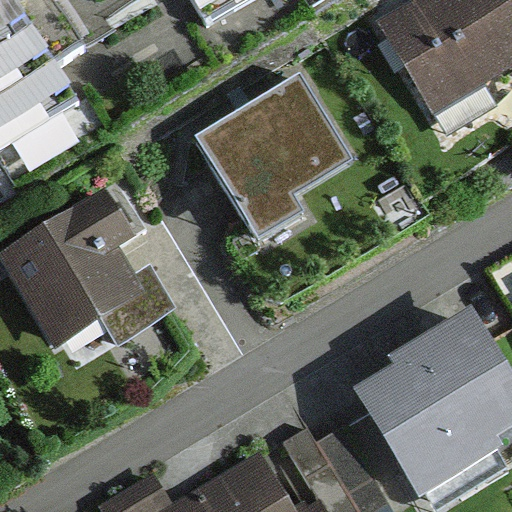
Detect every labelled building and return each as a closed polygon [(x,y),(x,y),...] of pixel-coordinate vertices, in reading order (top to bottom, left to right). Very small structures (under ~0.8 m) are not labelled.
[(0,0),(0,185),(102,127),(27,0),(0,0)] [(178,0),(207,46),(284,0),(178,0)] [(511,0),(412,0),(384,16),(439,110),(511,67),(511,0)] [(297,79),(194,144),(256,242),(308,209),(297,191),(348,159),(297,79)] [(111,185),(0,256),(0,266),(59,358),(150,299),(120,252),(144,237),(111,185)] [(511,389),(475,329),(364,397),(421,489),(511,432),(511,389)] [(283,511),(260,470),(187,511),(283,511)]
